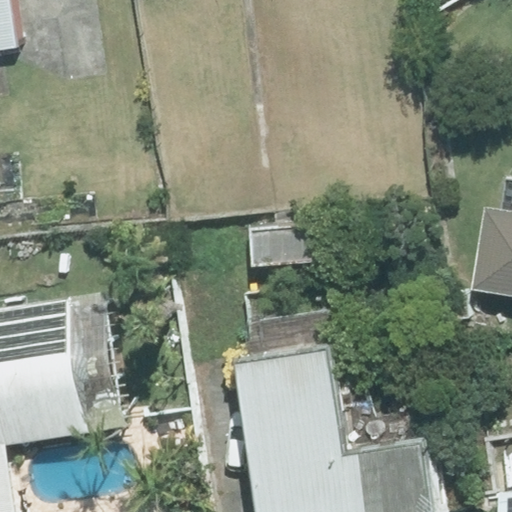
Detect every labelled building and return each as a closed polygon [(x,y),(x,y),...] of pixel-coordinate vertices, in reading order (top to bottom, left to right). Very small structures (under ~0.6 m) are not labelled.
[(479,285),(511,289),(511,206),(491,203),(479,285)] [(335,219),(255,223),(257,259),(337,254),(335,219)] [(74,294),(0,304),(0,439),(94,425),(74,294)] [(341,339),(250,353),(274,511),(426,511),(445,509),(433,430),(356,442),(341,339)] [(0,511),(24,511),(14,439),(0,440),(0,511)]
